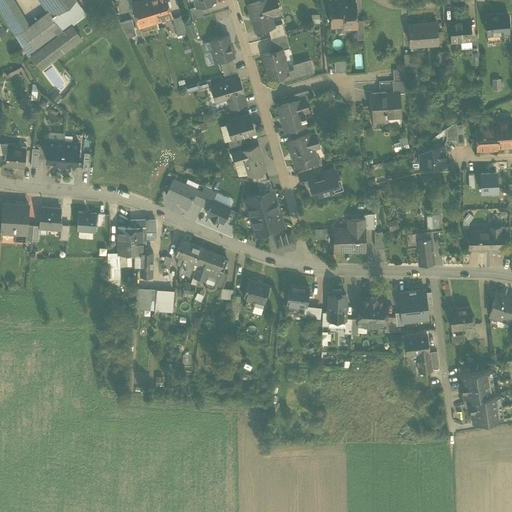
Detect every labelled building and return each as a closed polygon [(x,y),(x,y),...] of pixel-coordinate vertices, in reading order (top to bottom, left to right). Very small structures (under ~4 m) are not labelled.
[(29,24),(13,0),(0,0),(0,8),(15,33),(20,30),(29,25),(29,24)] [(73,0),(61,10),(54,0),(40,0),(48,10),(57,22),(79,4),(76,0),(73,0)] [(54,0),(61,10),(73,0),(54,0)] [(140,0),(132,2),(139,24),(155,20),(155,19),(149,0),(140,0)] [(149,0),(155,19),(155,20),(171,15),(169,5),(171,3),(169,0),(149,0)] [(276,0),(259,0),(248,3),(256,30),(268,27),(273,25),(273,24),(269,10),(278,7),(276,0)] [(342,0),(329,0),(331,26),(344,26),(343,22),(344,22),(342,0),(343,0),(342,0)] [(350,0),(343,0),(342,0),(344,22),(343,22),(344,26),(356,25),(357,25),(357,18),(355,0),(350,0)] [(200,3),(196,5),(189,7),(193,18),(204,15),(200,3)] [(79,4),(57,22),(63,30),(71,24),(86,13),(79,4)] [(48,10),(29,24),(29,25),(20,30),(35,51),(63,30),(57,22),(48,10)] [(507,12),(486,13),(487,32),(508,31),(509,30),(507,12)] [(181,15),(172,17),(177,33),(186,31),(181,15)] [(131,18),(120,22),(127,36),(136,34),(131,18)] [(470,18),(449,19),(451,39),(470,38),(471,38),(471,37),(470,18)] [(437,20),(422,21),(424,42),(438,41),(437,30),(437,20)] [(422,21),(408,22),(409,42),(418,42),(424,42),(422,21)] [(282,22),(273,24),(273,25),(268,27),(271,37),(285,32),(282,22)] [(35,51),(31,54),(41,68),(81,38),(71,24),(63,30),(35,51)] [(35,51),(20,30),(15,33),(15,34),(29,56),(31,54),(35,51)] [(508,31),(487,32),(487,41),(509,39),(508,31)] [(285,32),(271,37),(275,50),(282,48),(289,46),(285,32)] [(227,34),(211,39),(204,41),(206,51),(211,49),(214,61),(220,59),(232,55),(234,55),(232,48),(230,40),(229,40),(227,34)] [(477,37),(471,37),(471,38),(470,38),(471,55),(479,54),(478,54),(477,37),(478,37),(477,37)] [(275,50),(263,53),(269,76),(282,73),(288,71),(288,69),(282,48),(275,50)] [(232,55),(220,59),(224,73),(236,70),(232,55)] [(310,56),(292,61),(293,67),(288,69),(288,71),(282,73),(284,80),(314,71),(310,56)] [(346,57),(334,58),(335,70),(347,69),(346,57)] [(21,64),(5,71),(10,82),(25,75),(21,64)] [(404,67),(393,68),(394,79),(405,79),(404,67)] [(501,76),(491,76),(492,87),(501,87),(501,76)] [(238,77),(211,84),(216,100),(226,97),(229,106),(245,102),(238,77)] [(209,78),(198,81),(200,88),(211,84),(209,78)] [(394,79),(392,79),(393,91),(399,90),(399,91),(406,91),(405,79),(394,79)] [(200,88),(198,81),(185,85),(187,92),(200,88)] [(49,95),(55,101),(60,95),(54,89),(49,95)] [(307,90),(293,94),(295,99),(305,97),(309,96),(307,90)] [(393,91),(371,92),(373,127),(375,127),(375,126),(374,126),(374,123),(385,122),(385,123),(387,123),(387,122),(386,122),(385,113),(400,112),(399,91),(399,90),(393,91)] [(295,99),(278,104),(285,129),(306,123),(305,117),(306,117),(305,114),(304,115),(303,111),(309,110),(305,97),(295,99)] [(249,113),(227,120),(232,138),(245,134),(254,131),(249,113)] [(511,121),(496,122),(496,127),(497,147),(511,145),(511,121)] [(496,127),(476,127),(476,132),(475,132),(473,135),(473,138),(476,140),(477,140),(477,149),(497,148),(497,147),(496,127)] [(315,133),(288,141),(295,165),(307,162),(317,159),(314,148),(319,146),(315,133)] [(245,134),(232,138),(234,145),(247,141),(245,134)] [(398,136),(399,146),(406,146),(405,136),(398,136)] [(54,168),(61,168),(63,140),(48,139),(46,160),(53,161),(54,168)] [(79,142),(63,140),(61,168),(69,169),(69,162),(77,162),(79,142)] [(427,142),(418,151),(419,166),(445,166),(445,142),(427,142)] [(258,144),(231,152),(235,163),(244,160),(247,168),(248,174),(251,173),(264,169),(266,169),(261,154),(259,155),(256,146),(259,145),(258,144)] [(26,148),(7,146),(5,163),(24,165),(26,148)] [(90,169),(90,152),(82,152),(82,169),(90,169)] [(317,159),(307,162),(309,168),(310,167),(322,164),(320,158),(317,159)] [(244,160),(235,163),(237,171),(247,168),(244,160)] [(314,179),(309,181),(310,185),(312,191),(316,190),(317,195),(333,191),(331,184),(338,182),(334,166),(322,170),(324,176),(314,179)] [(313,176),(310,167),(309,168),(297,171),(300,180),(305,178),(313,176)] [(264,169),(251,173),(253,181),(256,180),(267,178),(264,169)] [(497,170),(478,171),(479,192),(497,192),(497,170)] [(314,179),(313,176),(305,178),(307,186),(310,185),(309,181),(314,179)] [(267,178),(256,180),(260,193),(272,189),(269,177),(267,178)] [(201,192),(173,179),(165,195),(180,202),(179,204),(188,208),(193,198),(198,200),(201,192)] [(341,181),(338,182),(331,184),(333,191),(334,192),(343,189),(341,181)] [(211,190),(204,187),(201,192),(198,200),(197,202),(204,205),(211,190)] [(260,193),(248,196),(246,199),(256,234),(259,236),(266,234),(267,231),(283,226),(272,189),(260,193)] [(230,206),(212,198),(204,215),(223,223),(230,206)] [(29,204),(3,203),(2,217),(1,231),(26,233),(27,224),(29,204)] [(61,208),(41,206),(39,225),(39,230),(40,227),(61,229),(61,224),(62,218),(60,218),(61,208)] [(96,213),(79,212),(77,230),(80,230),(93,231),(95,231),(96,213)] [(374,214),(364,214),(364,217),(365,229),(374,229),(374,214)] [(441,214),(432,214),(426,215),(427,230),(430,229),(430,231),(442,230),(441,214)] [(346,224),(332,225),(332,251),(365,251),(365,229),(364,217),(346,217),(346,224)] [(144,227),(130,227),(130,240),(144,240),(144,230),(155,230),(155,221),(144,221),(144,227)] [(69,225),(61,224),(61,229),(60,239),(68,240),(69,225)] [(325,227),(314,226),(313,237),(324,237),(325,227)] [(500,226),(490,226),(490,231),(469,231),(469,249),(501,249),(501,231),(500,231),(500,226)] [(130,227),(118,227),(118,254),(119,254),(131,254),(130,240),(130,227)] [(427,230),(416,231),(415,231),(406,233),(407,247),(417,246),(419,264),(434,262),(430,231),(430,229),(427,230)] [(291,231),(274,236),(277,247),(294,242),(291,231)] [(382,231),(374,233),(375,248),(385,248),(382,231)] [(190,243),(181,239),(175,255),(179,257),(178,261),(183,263),(190,243)] [(144,252),(145,240),(144,240),(130,240),(131,254),(132,254),(140,254),(140,266),(140,276),(152,276),(152,252),(144,252)] [(183,263),(179,272),(189,276),(194,263),(198,264),(204,248),(190,243),(183,263)] [(225,256),(204,248),(198,264),(193,277),(214,284),(216,279),(219,271),(222,272),(227,260),(224,259),(225,256)] [(116,252),(106,252),(107,281),(120,281),(119,266),(119,254),(116,254),(116,252)] [(131,266),(131,254),(119,254),(119,266),(131,266)] [(172,258),(165,255),(161,264),(168,267),(172,258)] [(175,275),(175,270),(161,269),(159,279),(164,280),(164,274),(175,275)] [(222,272),(219,271),(216,279),(214,284),(223,288),(228,274),(222,272)] [(175,275),(164,274),(164,280),(163,288),(174,289),(175,275)] [(269,285),(248,279),(243,296),(247,297),(244,307),(260,312),(263,302),(264,302),(269,285)] [(309,287),(288,285),(286,303),(288,303),(287,312),(303,314),(304,305),(307,305),(309,287)] [(137,288),(136,309),(154,310),(155,289),(137,288)] [(426,288),(398,290),(401,320),(429,317),(426,288)] [(173,290),(155,289),(154,310),(154,312),(172,313),(173,290)] [(220,298),(231,299),(232,290),(221,289),(220,298)] [(505,295),(496,292),(489,314),(502,318),(501,320),(510,323),(511,315),(511,299),(504,297),(505,295)] [(346,295),(329,294),(328,311),(328,318),(329,318),(345,319),(345,318),(346,295)] [(240,296),(233,295),(231,312),(238,312),(240,296)] [(369,298),(359,297),(358,318),(357,326),(358,326),(384,327),(385,327),(386,316),(387,299),(376,298),(369,297),(369,298)] [(303,315),(321,317),(322,307),(307,305),(304,305),(303,314),(303,315)] [(470,307),(449,310),(451,330),(461,328),(461,325),(472,324),(470,307)] [(395,317),(386,316),(385,327),(384,327),(384,331),(397,332),(395,317)] [(464,334),(451,336),(452,343),(465,341),(464,334)] [(427,336),(404,338),(406,355),(417,354),(419,372),(432,371),(431,367),(429,351),(427,336)] [(437,351),(429,351),(431,367),(438,367),(437,351)] [(469,365),(458,367),(459,374),(461,373),(460,372),(470,371),(469,365)] [(470,371),(460,372),(461,373),(462,385),(461,385),(462,391),(463,391),(464,398),(469,398),(469,397),(494,394),(490,368),(470,371)] [(469,397),(469,398),(470,405),(469,405),(470,411),(471,411),(473,423),(502,419),(499,393),(494,394),(469,397)]
